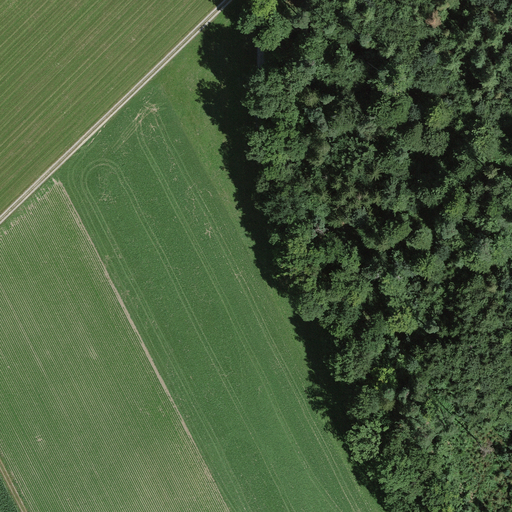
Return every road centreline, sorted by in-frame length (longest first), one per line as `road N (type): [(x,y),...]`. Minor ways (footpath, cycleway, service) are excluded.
road 1 (track): [(262,0),(261,132),(285,222),(431,511)]
road 2 (track): [(0,218),(230,0)]
road 3 (track): [(293,0),(320,26),(429,91),(511,118)]
